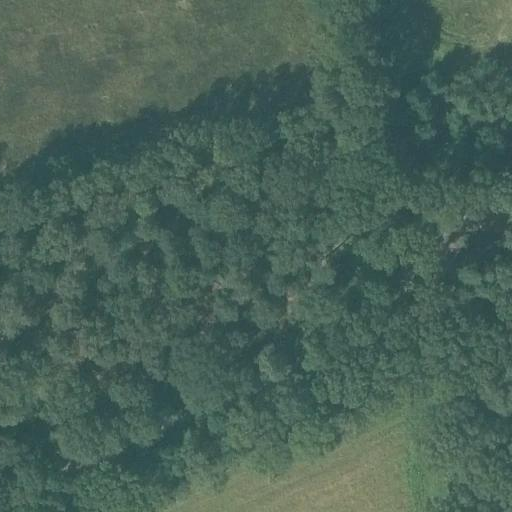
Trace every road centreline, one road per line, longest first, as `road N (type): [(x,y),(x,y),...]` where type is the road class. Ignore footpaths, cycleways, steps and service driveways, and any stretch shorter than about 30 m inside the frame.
road 1 (track): [(0,501),(373,322),(424,219),(511,206)]
road 2 (track): [(438,215),(424,180),(423,87)]
